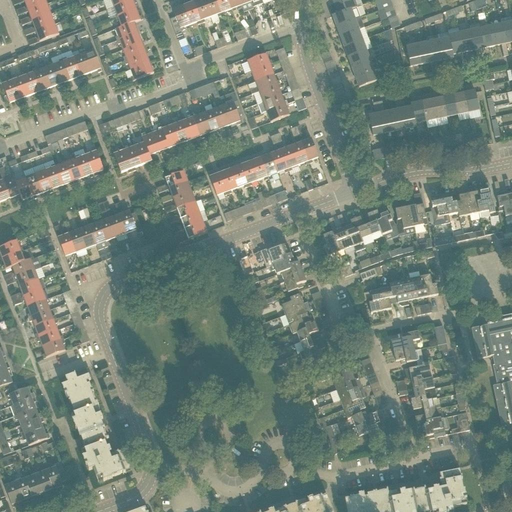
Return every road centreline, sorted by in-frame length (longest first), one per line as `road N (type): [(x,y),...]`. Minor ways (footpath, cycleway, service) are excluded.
road 1 (residential): [(297,217),(104,293),(99,322),(154,463),(145,491),(107,511)]
road 2 (residential): [(184,73),(189,87),(119,115),(115,105),(0,146)]
road 3 (residential): [(483,511),(448,319)]
road 4 (residential): [(354,194),(301,28)]
road 5 (residential): [(354,194),(418,170),(511,165)]
road 6 (residential): [(367,342),(344,334),(297,217)]
road 7 (residential): [(414,461),(367,342)]
road 8 (residential): [(184,73),(301,28)]
